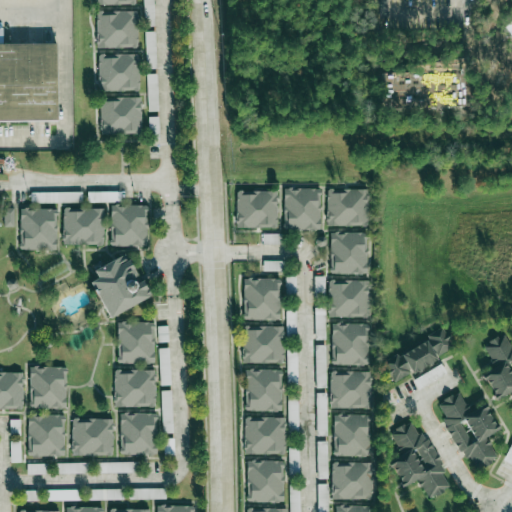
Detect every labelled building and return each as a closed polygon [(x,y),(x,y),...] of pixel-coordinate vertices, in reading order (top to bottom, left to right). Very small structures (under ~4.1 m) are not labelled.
[(94,49),(136,48),(135,11),(94,12),(94,49)] [(0,42),(56,42),(57,120),(0,120),(0,42)] [(136,54),(96,55),(97,92),(137,91),(136,54)] [(138,97),(97,98),(98,135),(139,134),(138,97)] [(317,230),(318,189),(282,187),(281,229),(317,230)] [(325,226),(366,225),(365,188),(324,189),(325,226)] [(234,227),(274,228),(275,192),(234,191),(234,227)] [(108,204),(107,246),(145,247),(146,205),(108,204)] [(12,208),(1,208),(2,227),(12,227),(12,208)] [(18,208),(17,249),(54,250),(54,209),(18,208)] [(101,208),(61,208),(60,244),(101,245),(101,208)] [(328,233),(329,274),(365,273),(364,232),(328,233)] [(105,317),(146,297),(125,252),(90,269),(94,277),(88,280),(105,317)] [(262,271),(279,272),(279,261),(262,260),(262,271)] [(277,320),(278,279),(241,278),(241,319),(277,320)] [(327,318),(367,317),(366,280),(326,280),(327,318)] [(115,322),(115,363),(152,363),(151,322),(115,322)] [(330,323),(329,364),(366,365),(367,324),(330,323)] [(280,363),(281,326),(241,325),(240,362),(280,363)] [(453,348),(443,329),(381,360),(391,380),(453,348)] [(493,368),(481,373),(493,398),(509,391),(511,397),(511,339),(508,331),(481,344),(493,368)] [(286,380),(296,380),(296,348),(285,348),(286,380)] [(65,367),(27,366),(27,409),(64,409),(65,367)] [(152,407),(153,370),(112,369),(111,406),(152,407)] [(279,411),(280,370),(244,369),(243,410),(279,411)] [(328,408),(369,408),(369,372),(329,371),(328,408)] [(20,372),(0,372),(0,409),(20,409),(20,372)] [(466,411),(458,392),(436,401),(466,470),(494,458),(484,435),(495,430),(483,403),(466,411)] [(325,394),(315,394),(316,436),(325,435),(325,394)] [(118,413),(117,454),(154,455),(155,413),(118,413)] [(62,456),(62,415),(26,414),(25,456),(62,456)] [(332,457),(368,456),(367,414),(331,415),(332,457)] [(283,417),(242,417),(242,454),(283,454),(283,417)] [(111,419),(70,418),(69,455),(110,456),(111,419)] [(399,455),(387,460),(398,487),(417,479),(425,498),(448,489),(425,431),(415,435),(410,422),(389,431),(399,455)] [(245,460),(245,502),(281,502),(281,461),(245,460)] [(134,462),(95,461),(95,472),(134,473),(134,462)] [(331,499),(368,499),(369,463),(331,462),(331,499)] [(55,464),(55,474),(87,473),(87,463),(55,464)] [(86,489),(86,500),(123,500),(123,489),(86,489)] [(128,500),(164,499),(164,489),(128,489),(128,500)]
